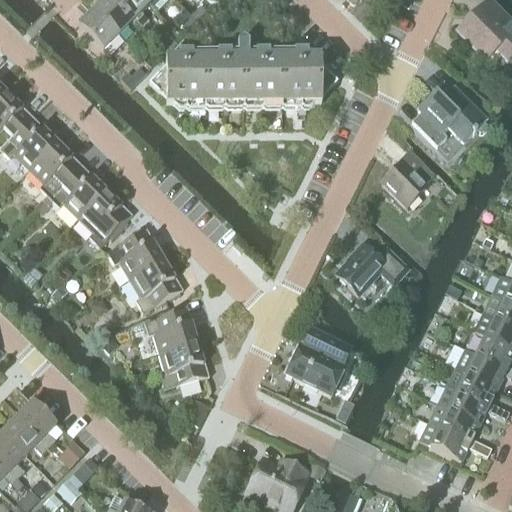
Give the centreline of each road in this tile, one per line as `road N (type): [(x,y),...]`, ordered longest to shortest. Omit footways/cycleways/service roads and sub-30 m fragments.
road 1 (residential): [(272,320),(138,183),(120,148),(0,30)]
road 2 (residential): [(396,81),(272,320)]
road 3 (residential): [(185,511),(0,331)]
road 4 (residential): [(453,511),(237,403)]
